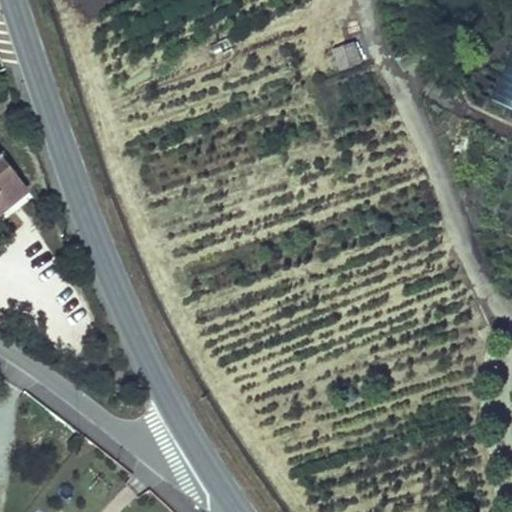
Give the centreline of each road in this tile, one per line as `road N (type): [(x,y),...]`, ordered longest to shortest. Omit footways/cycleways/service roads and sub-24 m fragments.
road 1 (secondary): [(14,0),(120,297),(201,453)]
road 2 (residential): [(0,344),(150,447),(201,453)]
